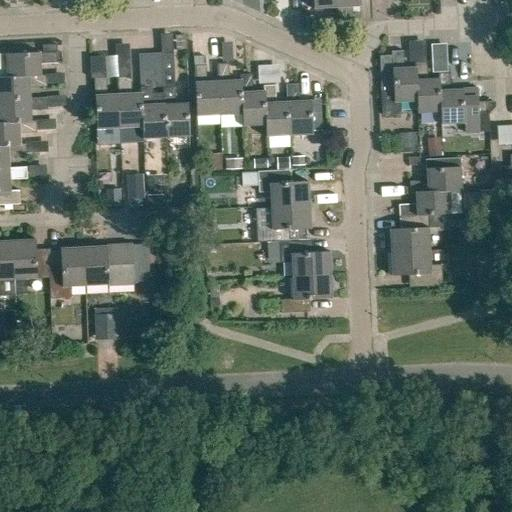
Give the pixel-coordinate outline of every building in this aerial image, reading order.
[(313,0),(314,9),(337,8),(336,0),(313,0)] [(405,61),(422,62),(422,41),(406,41),(405,61)] [(6,54),(0,54),(0,76),(41,74),(40,63),(57,62),(57,50),(6,53),(6,54)] [(417,101),(414,67),(404,68),(403,51),(391,52),(391,55),(378,55),(380,93),(381,115),(400,114),(400,102),(417,101)] [(164,105),(166,138),(189,137),(188,104),(176,104),(175,72),(174,72),(173,53),(162,53),(163,87),(164,105)] [(454,53),(433,53),(433,71),(454,71),(454,53)] [(428,61),(414,62),(414,67),(417,101),(417,113),(440,112),(438,79),(429,79),(428,61)] [(230,81),(229,63),(218,63),(219,81),(221,115),(243,114),(240,80),(230,81)] [(206,64),(194,65),(198,126),(219,125),(219,115),(221,115),(219,81),(207,81),(206,64)] [(254,83),(277,83),(277,65),(254,65),(254,83)] [(449,73),(438,74),(438,79),(440,112),(441,125),(464,124),(465,136),(479,135),(477,88),(450,90),(449,73)] [(41,74),(0,76),(0,100),(31,100),(31,98),(30,87),(46,86),(45,74),(41,74)] [(252,74),(240,75),(240,80),(243,114),(243,125),(266,124),(264,90),(253,91),(252,74)] [(107,76),(94,77),(97,129),(120,128),(119,117),(118,94),(108,94),(107,76)] [(129,76),(117,76),(118,94),(119,117),(120,128),(142,127),(141,93),(130,94),(129,76)] [(288,102),(290,136),(313,135),(311,100),(299,101),(298,84),(286,85),(287,102),(288,102)] [(277,102),(276,85),(264,86),(264,90),(266,124),(266,137),(290,136),(288,102),(287,102),(277,102)] [(166,138),(164,105),(153,105),(152,88),(140,88),(141,93),(142,127),(143,139),(166,138)] [(47,98),(31,98),(31,100),(0,100),(0,122),(31,121),(32,121),(31,110),(47,109),(47,98)] [(37,132),(37,129),(36,120),(32,121),(31,121),(0,122),(0,145),(20,144),(21,144),(20,132),(37,132)] [(416,133),(399,134),(400,150),(417,149),(416,133)] [(440,138),(427,139),(428,157),(441,156),(440,138)] [(8,157),(25,156),(24,144),(21,144),(20,144),(0,145),(0,168),(8,168),(8,157)] [(428,181),(411,181),(411,193),(414,193),(450,191),(463,191),(461,158),(426,160),(428,181)] [(511,165),(503,166),(503,179),(511,178),(511,165)] [(8,168),(0,168),(0,205),(19,204),(18,190),(8,191),(8,180),(26,179),(25,167),(8,168)] [(258,172),(241,173),(242,186),(259,185),(259,192),(269,192),(270,207),(310,205),(309,182),(286,183),(286,169),(258,171),(258,172)] [(415,204),(399,205),(400,216),(429,214),(451,213),(450,191),(414,193),(415,204)] [(305,228),(312,228),(310,205),(270,207),(272,243),(306,241),(305,228)] [(400,229),(389,230),(391,253),(431,251),(429,214),(400,216),(400,229)] [(48,272),(47,249),(35,250),(34,239),(11,240),(13,280),(14,280),(15,295),(26,295),(25,279),(49,278),(48,272)] [(0,240),(0,280),(13,280),(11,240),(0,240)] [(272,243),(266,243),(267,263),(291,262),(292,277),(331,275),(330,252),(306,253),(306,241),(272,243)] [(132,245),(83,248),(85,287),(108,286),(134,284),(148,283),(146,245),(132,246),(132,245)] [(71,288),(85,287),(83,248),(59,249),(47,249),(48,272),(49,278),(50,300),(71,299),(71,288)] [(431,251),(391,253),(392,276),(414,275),(415,288),(443,286),(442,265),(432,265),(431,251)] [(311,312),(311,300),(333,299),(331,275),(292,277),(293,299),(281,300),(281,314),(311,312)] [(152,320),(130,321),(131,340),(152,340),(152,320)]
